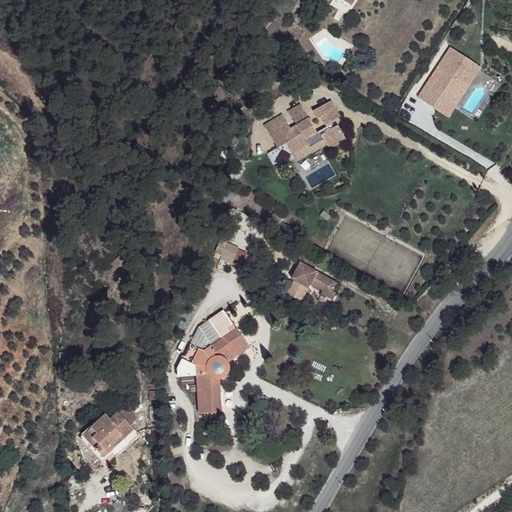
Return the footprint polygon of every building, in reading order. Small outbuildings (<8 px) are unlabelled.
[(430,77),(422,90),(433,98),(438,91),(444,94),(439,102),(450,110),(459,97),(453,93),(466,75),(472,79),(485,61),(456,41),(443,59),(449,64),(436,81),(430,77)] [(443,59),(430,77),(436,81),(449,64),(443,59)] [(466,75),(453,93),(459,97),(472,79),(466,75)] [(438,91),(433,98),(439,102),(444,94),(438,91)] [(321,133),(323,136),(325,140),(341,130),(334,117),(329,120),(326,114),(336,109),(328,94),(310,104),(314,112),(318,110),(323,120),(313,125),(297,97),(285,104),(288,110),(290,109),(294,117),(287,121),(283,114),(266,124),(274,139),(282,134),(287,144),(303,136),(306,141),(321,133)] [(266,124),(283,114),(279,107),(262,116),(266,124)] [(292,153),(323,136),(321,133),(306,141),(303,136),(287,144),(292,153)] [(224,242),(217,259),(233,265),(240,248),(224,242)] [(338,258),(320,249),(316,256),(322,259),(315,274),(317,276),(310,290),(324,297),(333,280),(347,287),(348,283),(357,287),(361,278),(335,265),(338,258)] [(237,348),(259,336),(239,298),(213,313),(201,334),(196,351),(211,355),(207,403),(229,405),(232,371),(237,368),(239,362),(240,356),(239,351),(237,348)] [(104,418),(99,414),(83,426),(88,431),(84,435),(90,443),(87,446),(92,450),(87,456),(93,463),(104,451),(101,448),(104,445),(101,441),(111,433),(116,437),(125,426),(110,411),(104,418)] [(88,431),(83,426),(75,434),(87,446),(90,443),(84,435),(88,431)]
